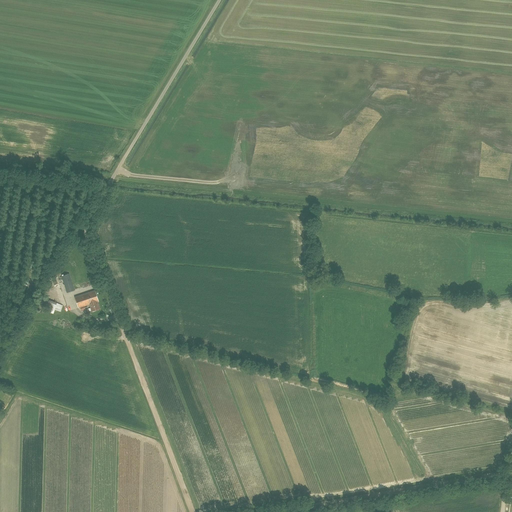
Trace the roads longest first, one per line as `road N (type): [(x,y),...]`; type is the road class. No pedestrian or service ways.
road 1 (unclassified): [(117,317),(87,218),(219,0)]
road 2 (track): [(508,472),(285,511)]
road 3 (track): [(192,511),(117,317)]
